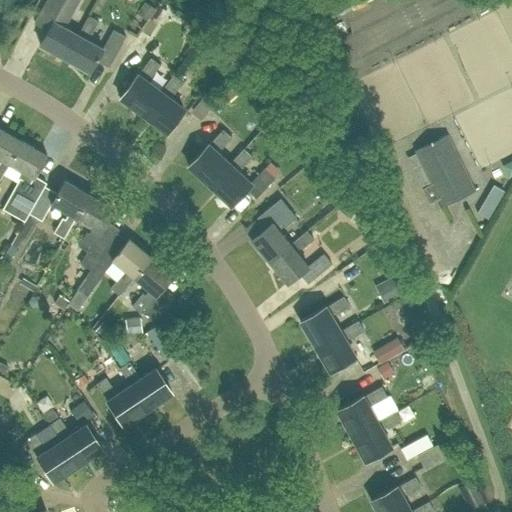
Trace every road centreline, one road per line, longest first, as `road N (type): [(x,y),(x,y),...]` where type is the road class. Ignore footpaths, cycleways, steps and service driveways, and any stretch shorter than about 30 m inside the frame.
road 1 (residential): [(276,376),(189,228),(102,145),(0,79)]
road 2 (residential): [(276,376),(95,486),(94,511)]
road 3 (residential): [(326,504),(276,376)]
